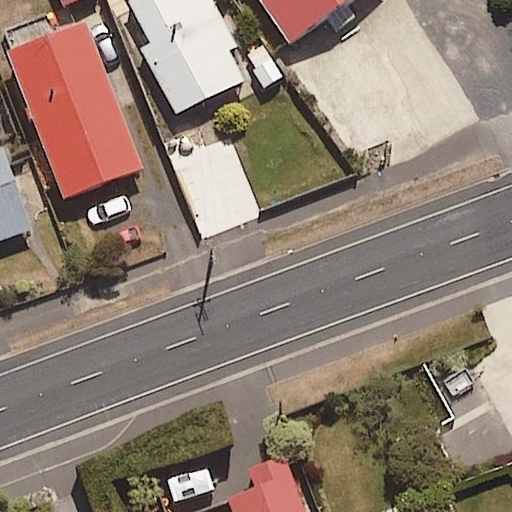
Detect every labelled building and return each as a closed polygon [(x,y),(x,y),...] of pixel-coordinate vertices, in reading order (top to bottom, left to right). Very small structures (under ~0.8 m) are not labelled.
[(60,0),(66,13),(98,1),(98,0),(60,0)] [(208,0),(198,0),(179,11),(173,0),(147,0),(119,15),(178,125),(254,85),(208,0)] [(358,0),(252,0),(286,49),(358,0)] [(65,210),(144,179),(87,33),(8,64),(65,210)] [(4,160),(0,161),(0,249),(31,239),(4,160)] [(358,511),(351,489),(382,479),(361,411),(304,429),(329,511),(358,511)] [(224,511),(231,509),(232,511),(301,511),(284,465),(166,510),(166,511),(224,511)]
